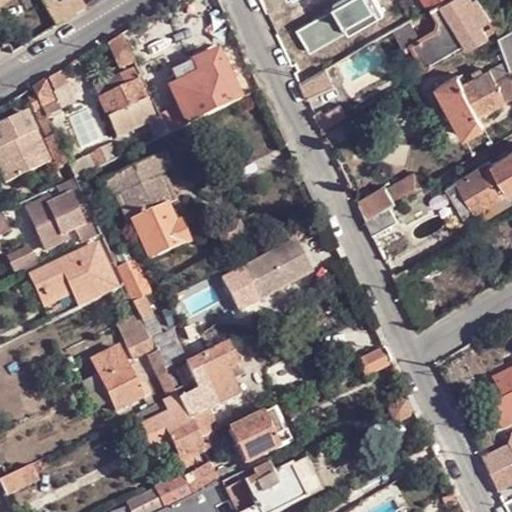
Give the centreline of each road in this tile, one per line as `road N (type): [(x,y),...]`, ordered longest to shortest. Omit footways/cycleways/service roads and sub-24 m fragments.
road 1 (residential): [(244,0),(418,354)]
road 2 (residential): [(418,354),(489,511)]
road 3 (residential): [(0,89),(146,0)]
